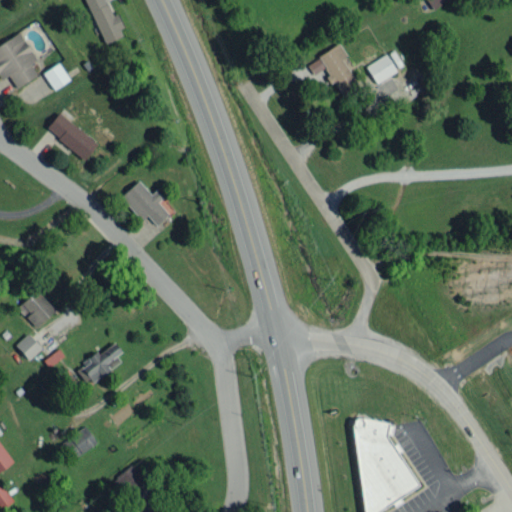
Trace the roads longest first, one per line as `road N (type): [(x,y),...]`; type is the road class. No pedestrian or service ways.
road 1 (secondary): [(308,511),(290,385),(257,252),(163,0)]
road 2 (residential): [(0,130),(35,171),(96,215),(216,346)]
road 3 (residential): [(277,338),(352,344),(426,373),(511,487)]
road 4 (residential): [(216,346),(233,511)]
